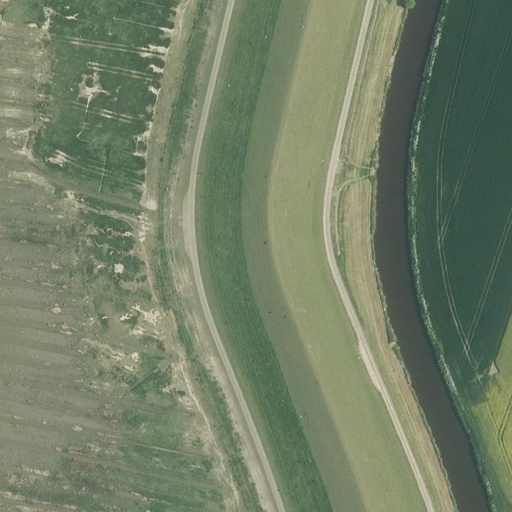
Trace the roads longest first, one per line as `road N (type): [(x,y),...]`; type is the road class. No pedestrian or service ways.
road 1 (track): [(372,0),(329,190),(328,238),(432,511)]
road 2 (track): [(283,511),(204,303),(189,230),(192,166),(230,0)]
